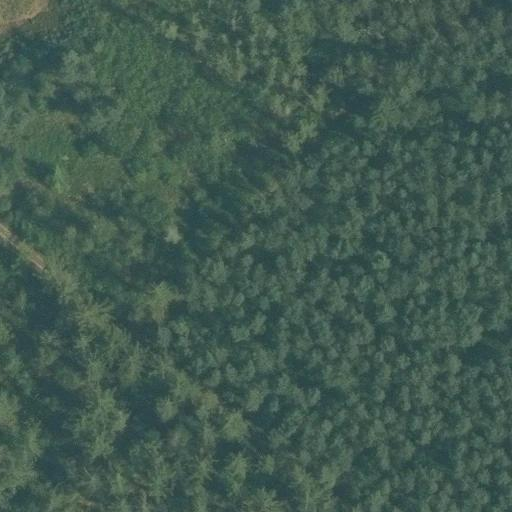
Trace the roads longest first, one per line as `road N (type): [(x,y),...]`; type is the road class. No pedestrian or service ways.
road 1 (track): [(140,342),(385,62),(414,40),(511,10)]
road 2 (track): [(0,228),(348,511)]
